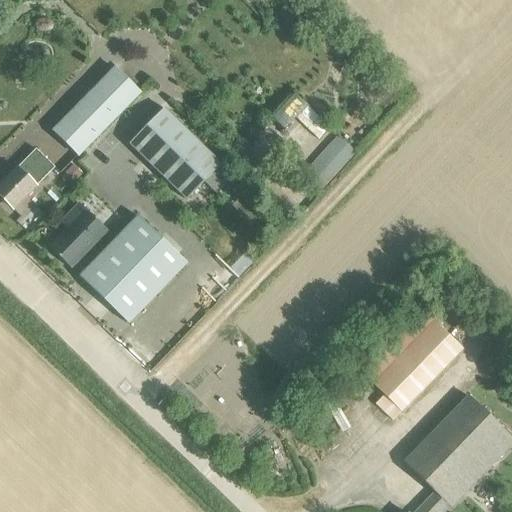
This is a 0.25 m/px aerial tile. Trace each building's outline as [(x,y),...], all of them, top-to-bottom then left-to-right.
[(34,26),(34,27),(34,28),(35,28),(35,29),(35,30),(36,30),(36,31),(37,31),(37,32),(38,32),(39,32),(47,32),(48,32),(48,31),(49,31),(50,30),(51,29),(51,28),(51,27),(51,26),(51,25),(51,24),(50,24),(50,23),(49,23),(49,22),(48,22),(48,21),(47,21),(46,21),(38,21),(38,22),(37,22),(36,23),(35,24),(35,25),(34,26)] [(53,134),(77,157),(139,94),(115,71),(53,134)] [(129,145),(186,201),(220,166),(163,110),(129,145)] [(0,187),(0,199),(12,211),(53,169),(35,151),(0,187)] [(67,230),(48,249),(70,270),(107,232),(100,226),(78,205),(60,223),(67,230)] [(137,218),(79,278),(128,325),(186,265),(137,218)] [(375,406),(393,422),(463,350),(418,307),(359,368),(377,386),(375,387),(385,396),(375,406)] [(435,494),(417,511),(442,511),(448,506),(450,509),(475,483),(511,444),(511,440),(468,398),(405,464),(435,494)]
